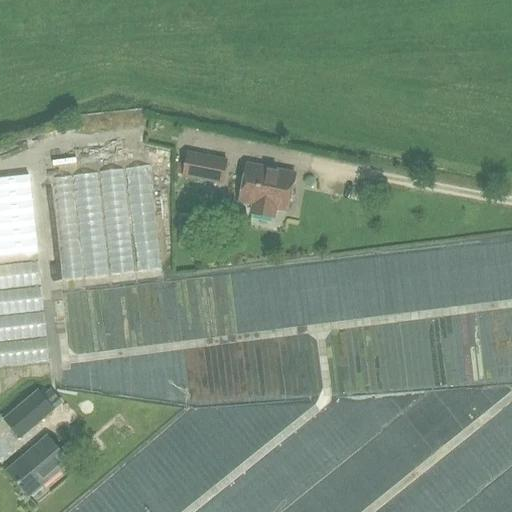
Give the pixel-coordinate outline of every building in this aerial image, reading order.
[(227,160),(187,152),(183,175),(222,182),(227,160)] [(273,217),(275,207),(287,210),(295,173),(246,164),(239,200),(254,203),(252,212),(273,217)] [(62,175),(70,282),(171,275),(168,228),(155,229),(153,198),(154,198),(152,169),(62,175)] [(0,256),(37,252),(28,175),(0,178),(0,256)] [(69,269),(67,235),(53,236),(54,270),(69,269)] [(0,366),(55,362),(47,272),(0,276),(0,366)] [(55,409),(39,390),(4,419),(21,438),(55,409)] [(73,394),(65,402),(69,407),(77,416),(85,408),(73,394)] [(94,420),(82,430),(110,463),(135,442),(99,400),(86,410),(94,420)] [(68,461),(47,437),(8,471),(29,495),(68,461)]
